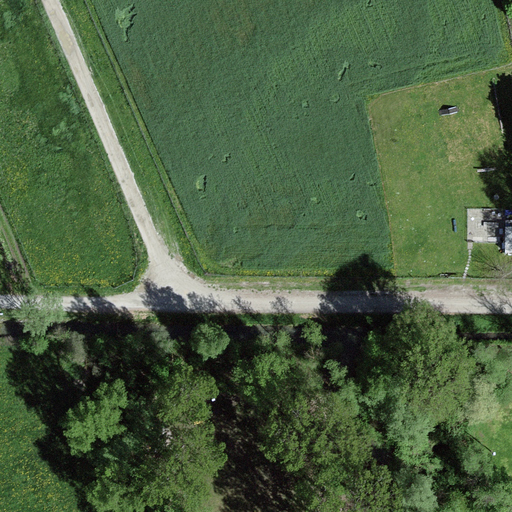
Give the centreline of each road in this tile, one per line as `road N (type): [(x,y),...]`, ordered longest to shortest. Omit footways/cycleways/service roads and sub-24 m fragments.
road 1 (track): [(44,0),(178,308)]
road 2 (track): [(511,313),(178,308)]
road 3 (track): [(178,308),(0,304)]
